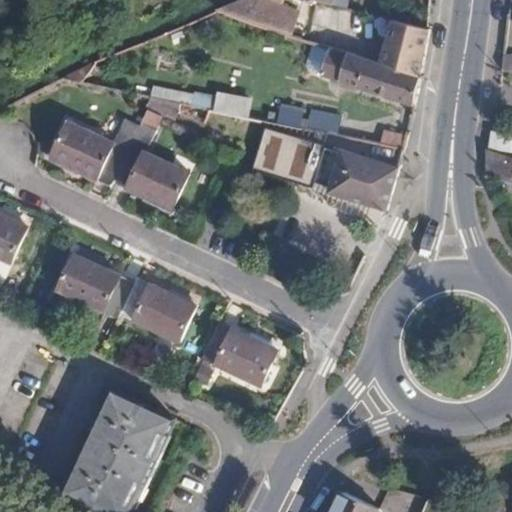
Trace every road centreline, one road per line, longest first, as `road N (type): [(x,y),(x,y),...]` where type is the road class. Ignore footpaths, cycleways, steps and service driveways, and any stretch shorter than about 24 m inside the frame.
road 1 (residential): [(293,511),(323,464),(359,435),(425,415)]
road 2 (secondary): [(453,122),(427,252),(411,285)]
road 3 (secondary): [(482,274),(458,190),(453,122)]
road 4 (residential): [(380,346),(294,463)]
